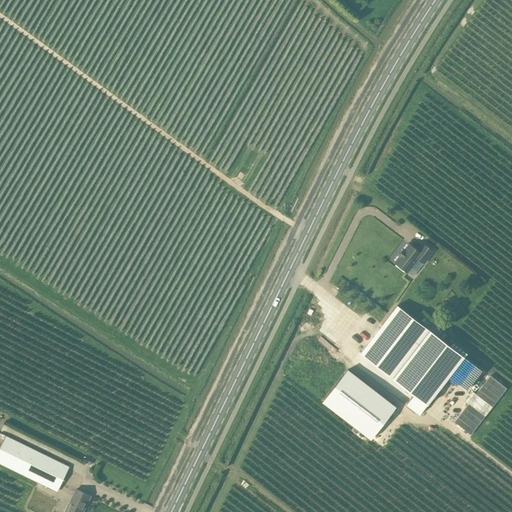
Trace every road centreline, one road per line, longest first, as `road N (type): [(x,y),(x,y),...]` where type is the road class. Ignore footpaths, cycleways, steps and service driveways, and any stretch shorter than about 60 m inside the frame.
road 1 (primary): [(171,511),(345,155),(435,0)]
road 2 (track): [(308,231),(0,15)]
